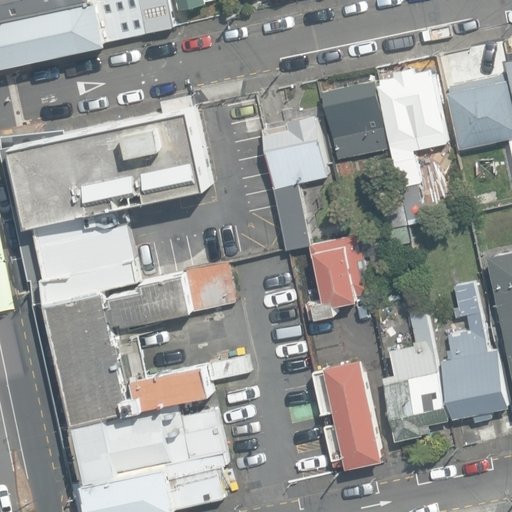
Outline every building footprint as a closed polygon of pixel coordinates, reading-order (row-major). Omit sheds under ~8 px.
[(0,0),(0,17),(80,0),(0,0)] [(0,57),(1,64),(113,41),(108,17),(121,15),(117,0),(96,0),(0,18),(0,57)] [(145,0),(152,29),(176,25),(170,0),(145,0)] [(395,140),(412,222),(428,218),(420,180),(423,180),(417,147),(450,140),(446,120),(436,71),(433,72),(432,67),(418,70),(417,66),(397,70),(398,74),(384,77),(385,81),(381,82),(388,113),(389,120),(393,140),(395,140)] [(511,76),(511,77),(510,69),(452,81),(454,89),(451,90),(457,120),(463,146),(511,135),(511,76)] [(333,120),(341,156),(394,145),(391,133),(388,120),(379,76),(326,88),(333,120)] [(5,145),(19,219),(126,202),(213,183),(197,104),(69,130),(68,126),(5,133),(7,145),(5,145)] [(266,125),(292,248),(311,244),(298,180),(332,173),(320,120),(319,112),(291,118),(291,120),(266,125)] [(471,193),(474,208),(499,202),(496,187),(471,193)] [(384,205),(389,226),(410,222),(406,201),(384,205)] [(126,202),(19,219),(37,301),(108,286),(142,280),(126,202)] [(390,228),(393,243),(412,239),(408,223),(390,228)] [(321,313),(340,310),(338,302),(362,297),(361,292),(374,289),(363,233),(312,242),(323,299),(319,299),(321,313)] [(510,335),(511,345),(511,247),(493,252),(507,317),(494,320),(498,337),(510,335)] [(37,301),(60,424),(216,391),(210,361),(152,374),(141,321),(240,299),(231,260),(147,278),(149,286),(116,293),(118,301),(112,303),(108,286),(37,301)] [(475,411),(477,419),(494,415),(492,408),(511,404),(500,347),(491,349),(476,280),(457,284),(463,313),(469,312),(473,327),(451,332),(456,356),(445,359),(457,415),(475,411)] [(398,432),(399,437),(413,434),(425,432),(425,430),(433,429),(432,423),(448,420),(448,419),(449,419),(448,417),(453,416),(442,365),(441,365),(429,307),(412,311),(418,339),(417,339),(417,342),(393,347),(398,372),(386,374),(398,432)] [(388,456),(366,356),(318,367),(327,409),(339,407),(342,419),(329,422),(336,456),(349,453),(352,464),(388,456)] [(61,428),(73,480),(225,446),(216,406),(182,414),(179,401),(61,428)] [(82,511),(150,511),(228,496),(221,463),(232,461),(229,449),(76,481),(82,511)]
